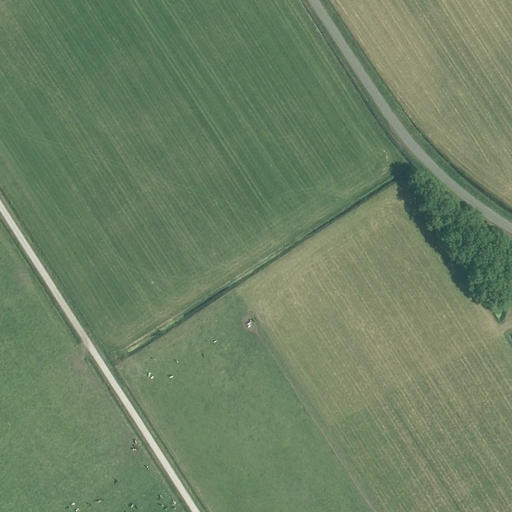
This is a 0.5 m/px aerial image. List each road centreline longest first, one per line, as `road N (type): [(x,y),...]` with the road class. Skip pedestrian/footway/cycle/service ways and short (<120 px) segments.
road 1 (track): [(0,202),(195,511)]
road 2 (unclassified): [(511,234),(406,146),(308,0)]
